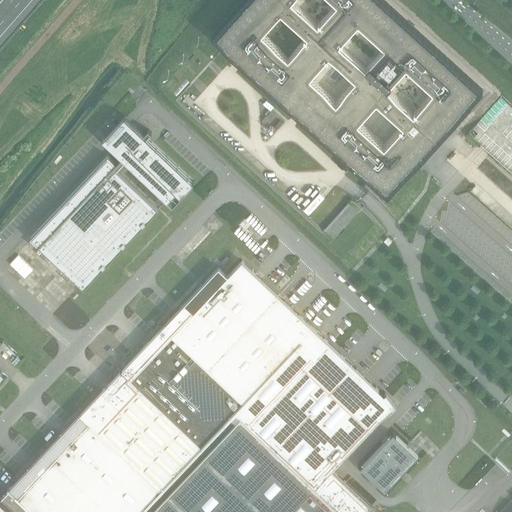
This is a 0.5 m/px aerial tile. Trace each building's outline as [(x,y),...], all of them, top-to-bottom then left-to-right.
[(483,90),(383,0),(243,0),(211,35),(225,48),(388,195),(483,90)] [(511,108),(500,98),(468,133),(479,143),(490,154),(511,173),(511,108)] [(158,209),(117,169),(125,160),(130,164),(136,169),(135,170),(167,199),(172,204),(171,204),(172,204),(194,181),(147,137),(150,133),(151,133),(148,129),(143,134),(124,115),(102,139),(122,157),(116,163),(108,155),(30,238),(38,245),(36,247),(37,248),(39,246),(83,288),(158,209)] [(324,232),(316,241),(325,249),(361,210),(361,209),(359,207),(358,207),(355,210),(348,204),(348,205),(323,231),(323,232),(324,232)] [(366,511),(371,506),(332,468),(379,419),(396,406),(386,392),(384,394),(352,364),(242,259),(228,273),(227,273),(226,274),(219,266),(17,480),(0,497),(0,511),(366,511)] [(385,491),(418,456),(393,433),(360,468),(385,491)]
